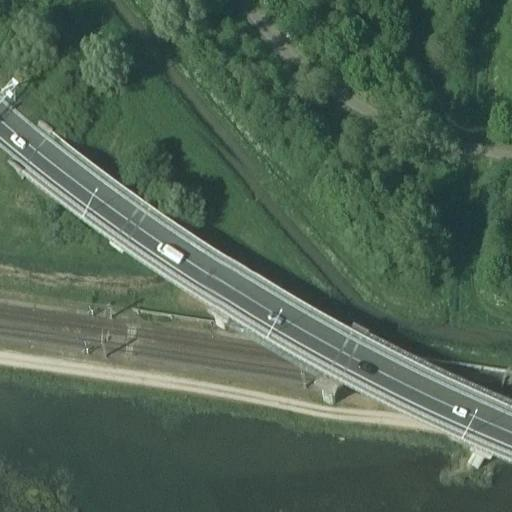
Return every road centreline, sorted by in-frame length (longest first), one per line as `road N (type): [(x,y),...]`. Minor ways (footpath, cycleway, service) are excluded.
road 1 (motorway): [(511,456),(250,323),(131,243),(0,133)]
road 2 (track): [(324,412),(0,361)]
